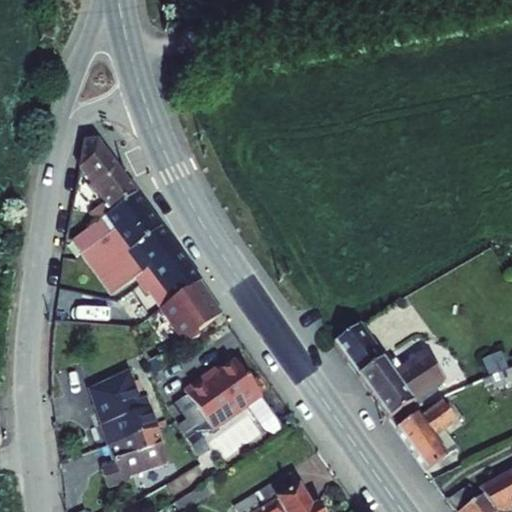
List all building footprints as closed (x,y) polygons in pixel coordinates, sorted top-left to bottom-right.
[(87,213),(96,225),(138,200),(106,153),(99,147),(90,144),(84,144),(79,165),(103,204),(87,213)] [(199,287),(138,200),(96,225),(69,240),(83,260),(87,257),(111,291),(130,279),(150,265),(176,303),(197,288),(199,287)] [(176,303),(150,265),(130,279),(156,317),(176,303)] [(208,303),(197,288),(176,303),(156,317),(179,350),(195,345),(190,335),(220,318),(209,302),(208,303)] [(335,343),(387,419),(412,402),(392,379),(357,328),(335,343)] [(392,379),(412,402),(444,380),(424,354),(392,379)] [(482,364),(488,377),(508,369),(503,356),(482,364)] [(203,379),(183,393),(211,433),(260,399),(259,396),(260,390),(255,382),(248,382),(236,363),(205,383),(203,379)] [(132,374),(87,391),(106,448),(151,435),(132,374)] [(387,419),(424,474),(445,459),(433,441),(456,424),(443,405),(418,423),(414,416),(419,414),(416,409),(412,402),(387,419)] [(151,435),(106,448),(112,466),(100,470),(106,491),(129,483),(127,478),(162,467),(151,435)] [(483,479),(487,486),(503,478),(499,471),(483,479)] [(459,511),(497,511),(511,504),(511,473),(503,478),(487,486),(479,490),(483,496),(476,501),(459,511)] [(260,496),(267,507),(296,491),(289,479),(260,496)] [(445,504),(450,511),(459,511),(476,501),(467,490),(445,504)] [(267,507),(258,511),(315,511),(314,509),(309,511),(308,511),(296,491),(267,507)]
